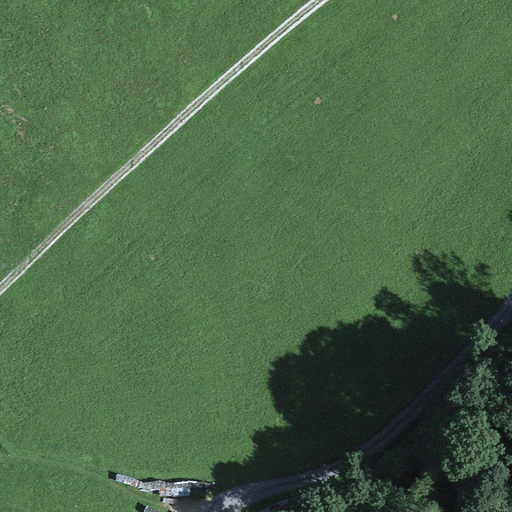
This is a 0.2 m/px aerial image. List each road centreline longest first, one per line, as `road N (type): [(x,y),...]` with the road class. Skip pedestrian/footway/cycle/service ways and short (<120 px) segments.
road 1 (track): [(327,0),(262,50),(0,298)]
road 2 (track): [(511,306),(371,454),(233,495)]
road 3 (trunk): [(511,121),(209,0)]
